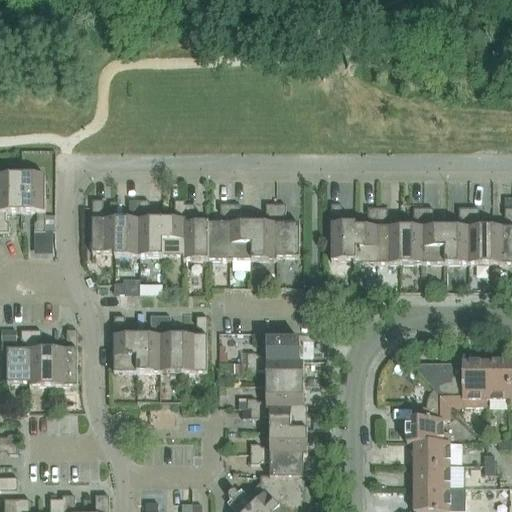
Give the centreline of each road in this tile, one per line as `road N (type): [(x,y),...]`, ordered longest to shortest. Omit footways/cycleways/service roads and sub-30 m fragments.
road 1 (residential): [(121,511),(117,466),(93,410),(88,317),(66,260),(64,163),(511,163)]
road 2 (residential): [(511,319),(415,319),(371,341),(350,384),(350,511)]
